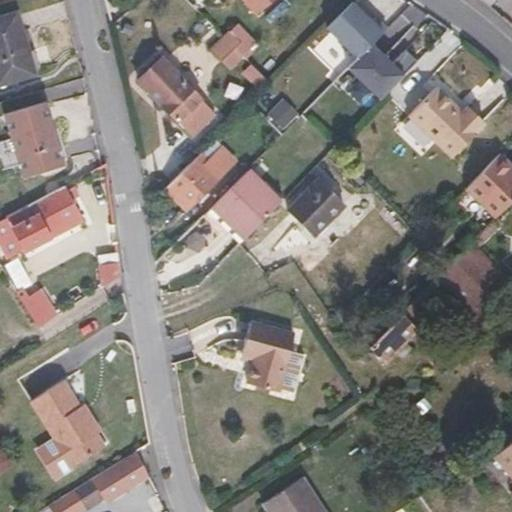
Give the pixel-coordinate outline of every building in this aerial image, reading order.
[(244,0),(256,14),(272,0),(244,0)] [(371,44),(386,28),(375,17),(371,21),(351,2),(326,28),(357,58),(371,44)] [(0,16),(0,84),(35,74),(17,12),(0,16)] [(227,67),(255,42),(236,21),(208,47),(227,67)] [(378,100),(416,61),(404,50),(391,64),(371,44),(357,58),(346,69),(378,100)] [(138,81),(191,136),(215,114),(161,58),(138,81)] [(258,85),(265,78),(251,64),(244,71),(258,85)] [(460,113),(434,87),(407,115),(450,157),(483,123),(466,106),(460,113)] [(10,137),(19,165),(23,178),(63,165),(44,102),(3,113),(10,137)] [(0,154),(4,169),(19,165),(10,137),(0,140),(0,154)] [(234,160),(214,140),(165,189),(186,209),(234,160)] [(249,168),(254,174),(272,157),(266,151),(249,168)] [(511,164),(499,152),(496,155),(511,170),(511,164)] [(511,170),(496,155),(465,188),(495,216),(511,198),(511,170)] [(242,239),(280,200),(254,174),(249,168),(214,204),(236,226),(233,229),(242,239)] [(318,179),(286,211),(312,236),(344,204),(318,179)] [(63,187),(7,216),(25,251),(81,222),(63,187)] [(206,212),(238,243),(242,239),(233,229),(236,226),(214,204),(206,212)] [(425,230),(433,221),(424,212),(415,221),(425,230)] [(456,262),(453,260),(438,275),(472,311),(507,279),(476,244),(456,262)] [(97,255),(102,287),(120,275),(119,262),(118,252),(97,255)] [(38,292),(54,318),(58,315),(41,290),(38,292)] [(410,304),(421,315),(434,302),(422,291),(410,304)] [(38,292),(21,302),(37,329),(54,318),(38,292)] [(410,304),(369,347),(384,361),(425,319),(421,315),(410,304)] [(250,321),(241,353),(253,357),(251,362),(246,382),(277,391),(294,334),(250,321)] [(364,348),(356,340),(350,345),(358,354),(364,348)] [(253,357),(241,353),(239,359),(251,362),(253,357)] [(84,414),(79,406),(63,381),(31,401),(72,467),(105,447),(96,434),(100,431),(88,412),(84,414)] [(511,438),(493,455),(511,477),(511,490),(509,493),(511,496),(511,438)] [(148,475),(136,450),(92,478),(103,495),(106,501),(148,475)] [(324,511),(302,477),(262,503),(268,511),(324,511)] [(92,478),(75,488),(86,506),(103,495),(92,478)]
